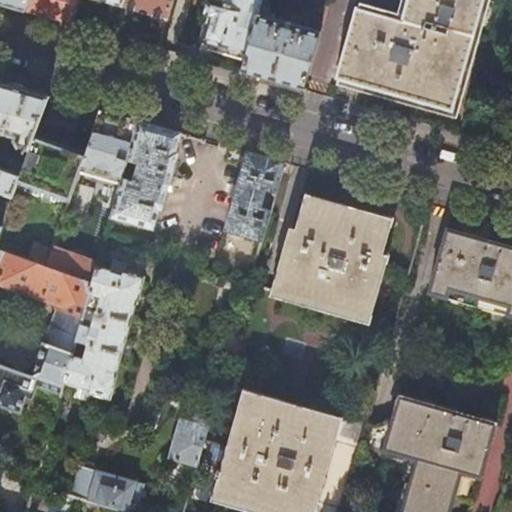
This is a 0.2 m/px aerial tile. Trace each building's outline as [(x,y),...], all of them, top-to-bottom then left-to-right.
[(0,0),(0,3),(12,7),(26,11),(29,0),(0,0)] [(43,16),(74,24),(80,0),(29,0),(26,11),(43,16)] [(124,0),(122,6),(148,13),(169,20),(174,0),(124,0)] [(206,14),(209,18),(203,39),(220,44),(248,52),(263,0),(211,0),(209,2),(206,14)] [(268,79),(304,89),(321,31),(268,16),(272,0),(263,0),(248,52),(242,72),(268,79)] [(371,10),(357,6),(337,78),(381,91),(451,111),(475,27),(482,0),(406,0),(401,18),(371,10)] [(19,147),(29,150),(34,136),(48,95),(0,80),(0,133),(3,132),(16,136),(15,140),(19,147)] [(102,110),(86,154),(80,170),(122,182),(139,120),(111,112),(102,110)] [(139,120),(122,182),(112,215),(154,227),(160,208),(163,208),(179,151),(176,150),(181,132),(152,124),(139,120)] [(34,136),(29,150),(20,174),(18,181),(27,185),(70,201),(80,170),(86,154),(60,145),(43,139),(34,136)] [(268,157),(249,151),(226,229),(262,240),(271,209),(262,206),(267,190),(276,193),(284,161),(268,157)] [(18,181),(20,174),(0,166),(0,250),(3,251),(7,253),(12,241),(0,236),(0,231),(2,227),(0,225),(0,192),(12,197),(18,181)] [(274,289),(369,317),(387,258),(381,256),(390,222),(360,213),(307,197),(296,233),(291,232),(274,289)] [(431,293),(511,316),(511,247),(468,235),(449,230),(431,293)] [(46,266),(50,254),(37,250),(32,262),(46,266)] [(32,262),(7,253),(3,251),(0,259),(0,283),(0,284),(0,287),(39,301),(40,298),(56,303),(55,308),(75,315),(76,323),(81,326),(82,323),(91,292),(93,283),(46,266),(32,262)] [(98,267),(51,251),(50,254),(46,266),(93,283),(98,267)] [(122,273),(98,267),(93,283),(91,292),(102,296),(98,310),(97,310),(92,326),(82,323),(81,326),(81,327),(78,337),(77,339),(89,343),(85,358),(73,355),(65,382),(89,389),(89,391),(110,397),(117,375),(115,374),(137,299),(138,300),(144,277),(123,270),(122,273)] [(20,321),(15,332),(34,339),(37,329),(35,328),(35,327),(20,321)] [(73,353),(77,339),(78,337),(54,330),(43,342),(73,353)] [(62,391),(65,382),(73,355),(73,353),(43,342),(33,375),(0,364),(0,405),(22,412),(27,396),(33,398),(37,384),(62,391)] [(414,459),(399,511),(451,511),(463,472),(482,478),(497,424),(401,397),(386,450),(414,459)] [(263,408),(242,402),(223,468),(219,467),(217,475),(221,476),(214,500),(255,511),(314,511),(338,430),(341,421),(265,399),(263,408)] [(198,465),(212,416),(199,412),(195,422),(181,418),(170,457),(198,465)] [(99,470),(90,500),(129,511),(132,500),(140,502),(146,484),(138,482),(138,481),(99,470)] [(184,511),(187,502),(174,497),(169,511),(184,511)]
